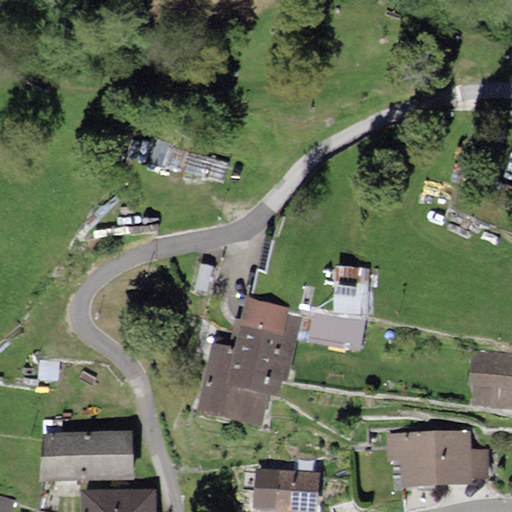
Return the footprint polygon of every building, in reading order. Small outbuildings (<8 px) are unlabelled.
[(242,350),(214,344),(201,410),(258,422),(265,389),(284,393),(300,314),(252,304),(242,350)] [(325,324),(322,350),(371,356),(374,329),(325,324)] [(511,367),(489,366),(485,413),(511,414),(511,367)] [(474,441),(396,443),(397,464),(412,463),(413,493),(476,491),(474,441)] [(137,442),(53,444),(54,486),(138,484),(137,442)] [(322,511),(324,481),(270,478),(268,511),(322,511)] [(158,511),(158,499),(92,501),(92,511),(158,511)] [(14,511),(16,507),(0,501),(0,511),(14,511)]
